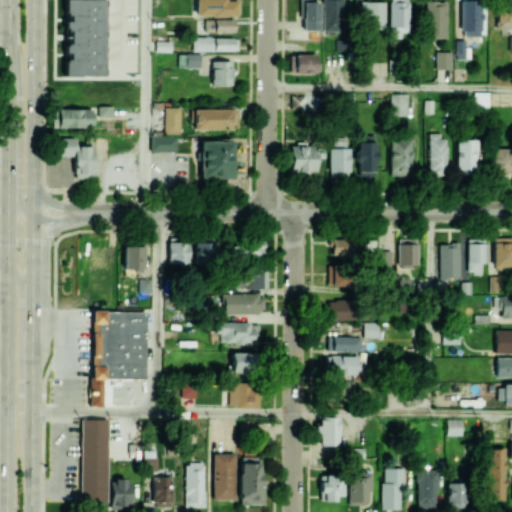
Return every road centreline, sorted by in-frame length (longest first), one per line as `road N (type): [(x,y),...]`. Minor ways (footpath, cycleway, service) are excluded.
road 1 (secondary): [(8,0),(7,511)]
road 2 (secondary): [(34,511),(34,0)]
road 3 (residential): [(98,214),(511,212)]
road 4 (residential): [(295,511),(296,213)]
road 5 (residential): [(266,213),(267,0)]
road 6 (secondary): [(8,67),(21,195),(36,215)]
road 7 (secondary): [(34,412),(21,288),(7,267)]
